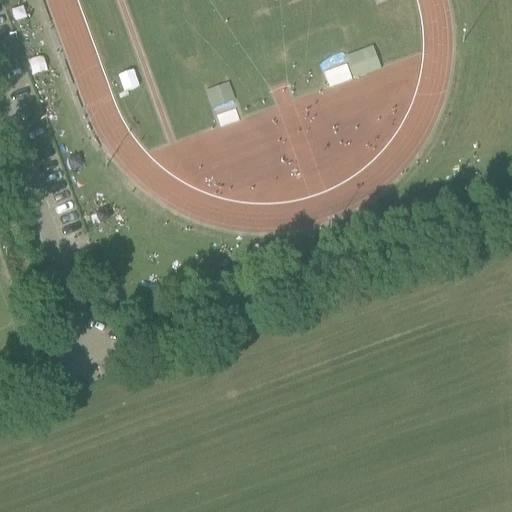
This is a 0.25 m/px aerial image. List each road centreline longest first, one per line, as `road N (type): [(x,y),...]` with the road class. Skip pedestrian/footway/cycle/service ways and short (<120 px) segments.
road 1 (unclassified): [(0,406),(511,222)]
road 2 (unknown): [(96,371),(0,102)]
